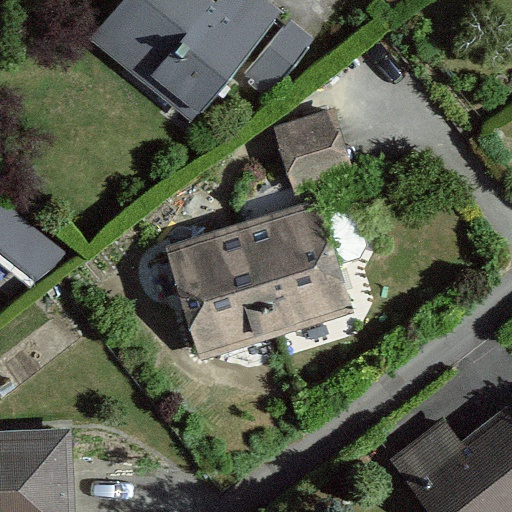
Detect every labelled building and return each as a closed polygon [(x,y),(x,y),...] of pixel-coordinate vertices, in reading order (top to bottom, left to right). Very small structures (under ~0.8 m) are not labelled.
[(116,0),(91,33),(191,112),(279,1),(276,0),(116,0)] [(238,63),(265,90),(316,38),(289,11),(238,63)] [(334,104),(275,123),(295,188),(355,169),(334,104)] [(0,247),(40,281),(64,252),(0,198),(0,247)] [(245,219),(277,333),(351,312),(319,198),(245,219)] [(277,333),(245,219),(174,239),(206,353),(277,333)] [(440,511),(511,511),(511,403),(508,398),(462,435),(444,412),(393,453),(440,511)] [(77,511),(73,425),(0,428),(0,511),(77,511)]
